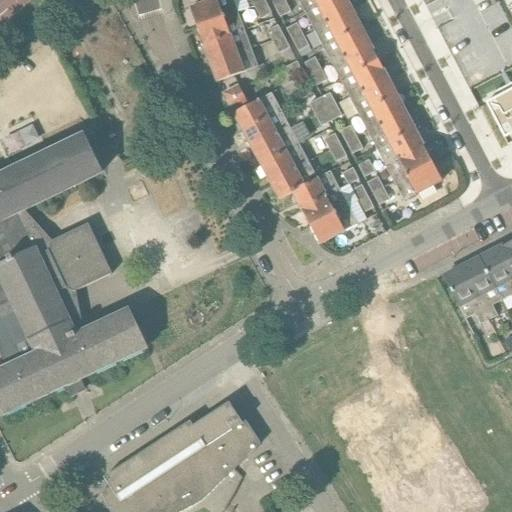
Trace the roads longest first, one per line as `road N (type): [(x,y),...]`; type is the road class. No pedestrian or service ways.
road 1 (residential): [(301,308),(213,151),(146,0)]
road 2 (residential): [(11,494),(235,349)]
road 3 (residential): [(501,203),(395,0)]
road 4 (residential): [(301,308),(501,203)]
road 5 (residential): [(332,511),(235,349)]
